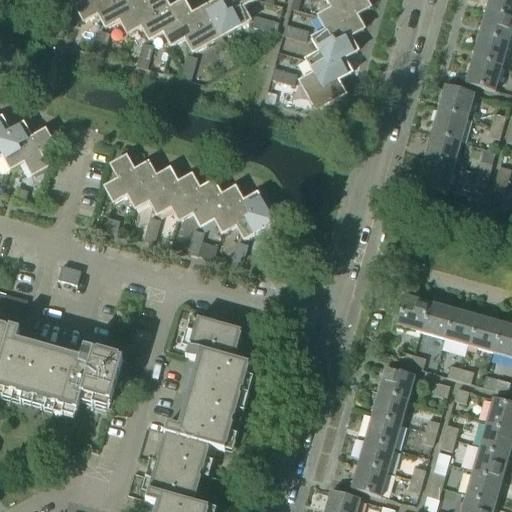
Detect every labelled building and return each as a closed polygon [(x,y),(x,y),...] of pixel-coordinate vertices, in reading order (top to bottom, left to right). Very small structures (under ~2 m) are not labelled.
[(83,25),(97,17),(96,17),(111,8),(106,0),(87,0),(88,2),(74,9),(83,25)] [(105,31),(119,23),(118,23),(133,14),(124,0),(106,0),(111,8),(96,17),(97,17),(105,31)] [(126,38),(140,30),(140,29),(155,21),(146,5),(147,5),(144,0),(124,0),(133,14),(118,23),(119,23),(126,38)] [(148,44),(162,36),(162,35),(177,27),(168,11),(169,11),(162,0),(155,0),(147,5),(146,5),(155,21),(140,29),(140,30),(148,44)] [(241,9),(242,10),(256,2),(254,0),(215,0),(217,3),(218,2),(226,18),(241,9)] [(293,0),(290,11),(297,14),(301,0),(293,0)] [(324,0),(331,11),(332,11),(340,26),(355,17),(355,18),(370,10),(363,0),(353,0),(346,4),(343,0),(324,0)] [(511,0),(488,0),(484,14),(511,21),(511,0)] [(204,10),(220,40),(249,24),(242,10),(241,9),(226,18),(218,2),(217,3),(204,10)] [(170,50),(184,42),(183,41),(198,33),(190,18),(191,17),(183,3),(169,11),(168,11),(177,27),(162,35),(162,36),(166,43),(164,45),(167,50),(169,49),(170,50)] [(183,41),(184,42),(192,56),(220,40),(204,10),(191,17),(190,18),(198,33),(183,41)] [(317,19),(325,33),(334,48),(349,39),(350,40),(363,32),(355,18),(355,17),(340,26),(332,11),(331,11),(317,19)] [(511,21),(484,14),(478,37),(508,46),(511,32),(511,21)] [(252,30),(263,33),(266,23),(255,19),(252,30)] [(266,23),(263,33),(275,36),(278,26),(266,23)] [(282,39),(294,42),(297,32),(285,28),(282,39)] [(297,32),(294,42),(305,45),(308,35),(297,32)] [(311,41),(319,55),(328,69),(343,61),(343,62),(357,54),(350,40),(349,39),(334,48),(325,33),(311,41)] [(98,34),(95,45),(106,48),(109,37),(98,34)] [(478,37),(471,61),(502,70),(508,46),(478,37)] [(106,48),(95,45),(92,57),(102,60),(106,48)] [(142,46),(139,57),(149,60),(152,49),(142,46)] [(305,63),(312,77),(313,76),(321,91),(337,83),(351,76),(343,62),(343,61),(328,69),(319,55),(305,63)] [(149,60),(139,57),(136,69),(146,72),(149,60)] [(182,70),(193,73),(196,61),(186,58),(182,70)] [(502,70),(471,61),(464,86),(495,95),(502,70)] [(193,73),(182,70),(179,81),(189,84),(193,73)] [(270,82),(282,86),(284,75),(273,72),(270,82)] [(284,75),(282,86),(293,89),(296,79),(284,75)] [(313,76),(312,77),(298,85),(315,114),(345,97),(337,83),(321,91),(313,76)] [(444,88),(437,113),(467,122),(474,97),(444,88)] [(437,113),(430,137),(460,145),(467,122),(437,113)] [(494,116),(490,128),(502,131),(505,120),(494,116)] [(0,159),(2,159),(0,154),(0,140),(9,135),(9,134),(1,120),(0,120),(0,159)] [(9,173),(23,165),(24,165),(16,150),(31,141),(23,127),(9,134),(9,135),(0,140),(0,154),(2,159),(9,173)] [(502,131),(490,128),(487,139),(499,143),(502,131)] [(24,165),(23,165),(31,179),(47,170),(39,156),(53,149),(45,133),(31,141),(16,150),(24,165)] [(430,137),(423,161),(453,169),(460,145),(430,137)] [(113,206),(127,198),(126,198),(141,189),(133,174),(126,160),(110,168),(118,182),(104,190),(113,206)] [(453,169),(423,161),(416,185),(447,194),(453,169)] [(480,164),(477,176),(488,179),(492,167),(480,164)] [(135,212),(149,204),(148,204),(163,195),(155,180),(147,166),(133,174),(141,189),(126,198),(127,198),(135,212)] [(499,170),(496,181),(507,185),(511,173),(499,170)] [(156,218),(170,211),(170,210),(185,202),(176,186),(177,186),(169,172),(155,180),(163,195),(148,204),(149,204),(156,218)] [(488,179),(477,176),(473,187),(485,191),(488,179)] [(178,225),(192,217),(192,216),(206,208),(198,192),(199,192),(191,178),(177,186),(176,186),(185,202),(170,210),(170,211),(178,225)] [(496,181),(493,193),(504,196),(507,185),(496,181)] [(200,231),(214,223),(214,222),(228,214),(220,198),(221,198),(213,184),(199,192),(198,192),(206,208),(192,216),(192,217),(200,231)] [(222,237),(236,229),(235,228),(250,220),(242,205),(242,204),(235,190),(221,198),(220,198),(228,214),(214,222),(214,223),(222,237)] [(13,203),(23,206),(27,194),(16,191),(13,203)] [(235,228),(236,229),(244,243),(273,226),(256,196),(242,204),(242,205),(250,220),(235,228)] [(426,200),(422,215),(439,220),(443,205),(426,200)] [(105,233),(115,236),(118,224),(108,221),(105,233)] [(150,221),(147,232),(157,235),(160,224),(150,221)] [(157,235),(147,232),(143,244),(154,247),(157,235)] [(193,233),(190,245),(200,248),(204,236),(193,233)] [(200,248),(190,245),(187,256),(197,259),(200,248)] [(237,245),(234,257),(244,260),(247,248),(237,245)] [(244,260),(234,257),(230,269),(241,271),(244,260)] [(61,269),(57,283),(76,288),(80,274),(61,269)] [(396,329),(420,336),(429,305),(404,298),(396,329)] [(420,336),(444,342),(453,312),(429,305),(420,336)] [(444,342),(468,349),(477,318),(453,312),(444,342)] [(468,349),(492,356),(500,325),(477,318),(468,349)] [(184,360),(202,365),(183,431),(166,426),(163,437),(165,437),(149,493),(147,493),(144,504),(162,508),(160,511),(207,511),(208,510),(192,506),(208,449),(224,454),(248,367),(233,362),(241,333),(197,321),(189,350),(187,349),(184,360)] [(511,328),(500,325),(492,356),(511,361),(511,328)] [(0,393),(76,415),(81,399),(110,407),(122,364),(93,355),(94,354),(83,351),(78,369),(14,351),(19,333),(9,330),(8,331),(0,329),(0,393)] [(399,367),(410,370),(414,359),(402,355),(399,367)] [(410,370),(422,373),(425,362),(414,359),(410,370)] [(447,380),(458,384),(462,372),(450,369),(447,380)] [(384,371),(377,395),(408,404),(415,380),(384,371)] [(458,384),(470,387),(473,375),(462,372),(458,384)] [(485,379),(482,390),(494,394),(507,397),(510,386),(485,379)] [(434,398),(446,402),(449,389),(438,386),(434,398)] [(454,404),(465,407),(469,395),(457,392),(454,404)] [(377,395),(370,419),(401,428),(408,404),(377,395)] [(511,407),(492,401),(485,426),(511,433),(511,407)] [(370,419),(363,443),(394,452),(401,428),(370,419)] [(427,423),(424,434),(436,438),(439,426),(427,423)] [(511,433),(485,426),(478,450),(509,458),(511,446),(511,433)] [(447,428),(443,440),(455,443),(458,432),(447,428)] [(436,438),(424,434),(421,446),(432,449),(436,438)] [(443,440),(440,451),(452,455),(455,443),(443,440)] [(363,443),(357,467),(387,476),(394,452),(363,443)] [(478,450),(471,474),(502,482),(509,458),(478,450)] [(387,476),(357,467),(350,491),(380,500),(387,476)] [(414,471),(410,482),(422,485),(425,474),(414,471)] [(471,474),(464,497),(495,506),(502,482),(471,474)] [(433,476),(430,488),(441,491),(445,479),(433,476)] [(410,482),(407,494),(419,497),(422,485),(410,482)] [(430,488),(426,499),(438,502),(441,491),(430,488)] [(329,494),(324,511),(357,511),(360,503),(329,494)] [(493,511),(495,506),(464,497),(460,511),(493,511)]
